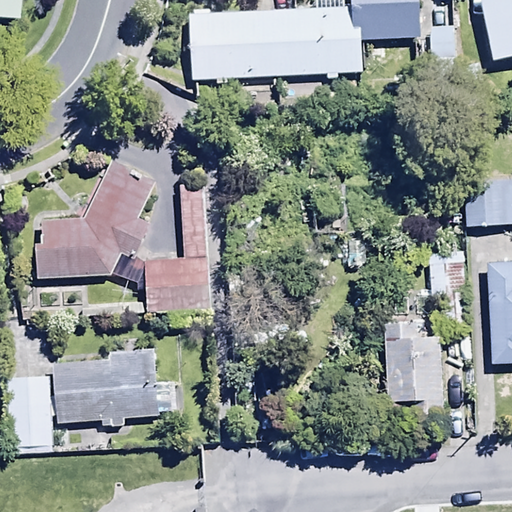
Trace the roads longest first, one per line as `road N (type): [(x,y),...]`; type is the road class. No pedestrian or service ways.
road 1 (residential): [(511,476),(241,490)]
road 2 (residential): [(109,0),(92,62),(68,95),(0,133)]
